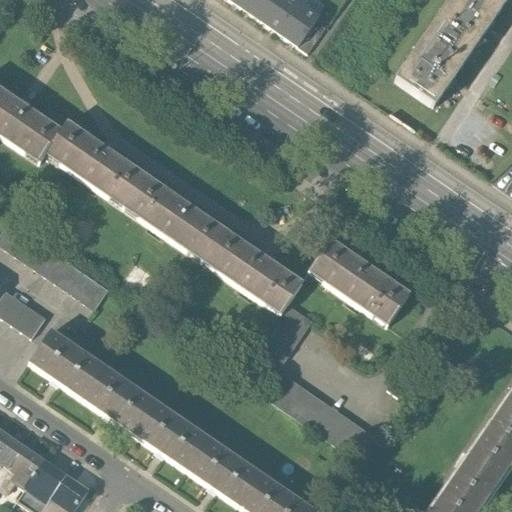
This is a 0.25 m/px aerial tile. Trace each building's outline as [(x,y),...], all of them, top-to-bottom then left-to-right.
[(222,0),(239,11),(246,0),(222,0)] [(246,0),(239,11),(258,24),(274,0),(246,0)] [(284,0),(274,0),(258,24),(277,38),(297,9),(284,0)] [(499,0),(452,0),(431,32),(468,58),(505,4),(499,0)] [(297,9),(277,38),(296,50),(314,24),(315,21),(297,9)] [(314,24),(296,50),(306,58),(324,31),(314,24)] [(431,111),(468,58),(431,32),(393,86),(431,111)] [(44,160),(60,137),(0,96),(0,141),(39,168),(44,160)] [(44,160),(123,213),(144,182),(65,129),(60,137),(44,160)] [(123,213),(201,266),(222,236),(144,182),(123,213)] [(8,229),(0,241),(0,252),(94,316),(108,296),(8,229)] [(300,289),(222,236),(201,266),(280,319),(286,310),(300,289)] [(329,247),(308,278),(388,333),(409,302),(329,247)] [(5,297),(0,303),(0,322),(30,344),(44,324),(5,297)] [(248,367),(273,384),(278,377),(312,327),(286,310),(280,319),(248,367)] [(28,368),(81,404),(102,374),(49,338),(28,368)] [(154,410),(102,374),(81,404),(133,440),(154,410)] [(380,447),(278,377),(273,384),(262,400),(364,469),(380,447)] [(511,398),(501,414),(511,421),(511,398)] [(133,440),(186,476),(207,446),(154,410),(133,440)] [(495,487),(511,462),(511,421),(501,414),(465,466),(495,487)] [(0,437),(0,476),(4,479),(21,452),(0,438),(0,437)] [(186,476),(238,511),(259,482),(207,446),(186,476)] [(4,479),(25,493),(43,467),(21,452),(4,479)] [(465,466),(433,511),(477,511),(495,487),(465,466)] [(25,493),(47,508),(64,481),(43,467),(25,493)] [(74,511),(86,496),(64,481),(47,508),(52,511),(74,511)] [(303,511),(259,482),(238,511),(303,511)] [(18,498),(14,508),(23,511),(33,511),(37,505),(18,498)]
